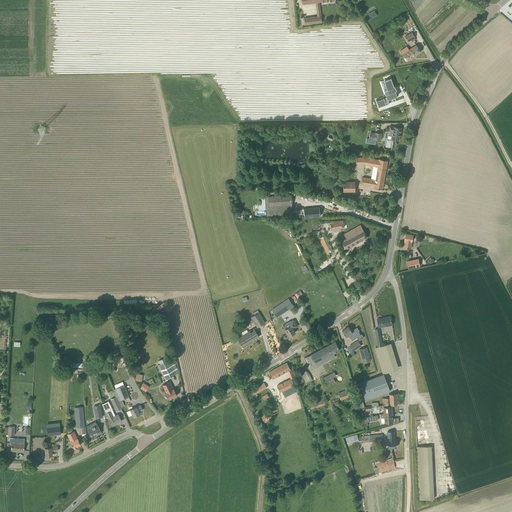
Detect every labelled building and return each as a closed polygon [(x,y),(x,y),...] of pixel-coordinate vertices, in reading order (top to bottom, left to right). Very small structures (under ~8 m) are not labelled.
[(301,0),(302,4),(315,2),(317,16),(321,16),(319,2),(332,0),(301,0)] [(321,16),(317,16),(304,18),(305,24),(322,22),(321,16)] [(405,36),(408,41),(415,37),(412,32),(405,36)] [(402,54),(407,61),(410,59),(411,60),(414,58),(413,57),(421,52),(416,45),(402,54)] [(389,103),(387,99),(397,96),(395,90),(396,90),(395,90),(394,87),(395,87),(395,86),(394,87),(391,78),(384,80),(387,89),(384,90),(385,94),(386,97),(377,100),(379,107),(389,103)] [(392,139),(394,139),(398,140),(399,136),(400,137),(401,132),(400,132),(401,128),(394,127),(390,126),(389,130),(390,131),(391,131),(391,135),(392,135),(392,139)] [(382,133),(375,132),(375,133),(370,132),(369,139),(366,138),(365,143),(375,144),(376,140),(380,141),(382,133)] [(382,189),(383,184),(387,160),(378,159),(365,157),(364,165),(373,166),(377,167),(375,179),(371,178),(362,177),(362,179),(361,184),(374,186),(374,187),(382,189)] [(343,191),(355,191),(355,181),(343,181),(343,191)] [(287,215),(287,212),(292,211),(291,195),(265,197),(261,197),(261,203),(259,203),(259,206),(258,206),(258,211),(266,210),(266,216),(287,215)] [(305,217),(320,216),(319,207),(304,209),(305,217)] [(343,220),(331,221),(332,229),(332,230),(336,230),(336,229),(344,228),(343,220)] [(348,237),(341,241),(345,250),(367,238),(363,230),(356,233),(355,231),(347,235),(348,237)] [(405,233),(404,240),(403,247),(410,248),(412,241),(413,234),(405,233)] [(319,239),(326,254),(333,250),(325,236),(319,239)] [(418,258),(407,261),(408,268),(420,266),(418,258)] [(331,260),(319,265),(322,271),(333,266),(331,260)] [(299,291),(294,294),(298,299),(302,296),(299,291)] [(277,317),(293,306),(288,298),(272,310),(277,317)] [(253,313),(255,315),(251,317),(257,327),(265,323),(257,310),(253,313)] [(390,316),(389,317),(377,319),(378,327),(392,325),(390,316)] [(283,326),(285,329),(289,336),(290,336),(291,336),(292,335),(292,334),(295,332),(293,329),(297,326),(293,320),(288,323),(287,322),(283,325),(283,326)] [(354,330),(352,332),(348,326),(342,330),(346,336),(349,334),(350,336),(349,336),(352,340),(360,335),(358,331),(359,331),(357,327),(354,329),(354,330)] [(259,336),(254,328),(237,338),(242,346),(243,346),(242,345),(250,340),(251,341),(259,336)] [(386,345),(382,346),(379,328),(375,329),(378,347),(375,348),(383,373),(390,371),(383,351),(392,348),(391,343),(386,345)] [(359,347),(361,345),(358,340),(349,346),(353,351),(359,347)] [(333,353),(339,349),(335,341),(310,355),(305,357),(311,369),(335,356),(333,353)] [(370,361),(366,347),(359,349),(363,363),(370,361)] [(172,358),(169,359),(168,360),(166,356),(158,360),(160,364),(158,365),(165,379),(176,374),(179,372),(172,358)] [(273,379),(290,369),(287,362),(269,372),(273,379)] [(336,376),(334,372),(323,378),(327,386),(335,382),(333,377),(336,376)] [(359,383),(366,400),(390,391),(383,374),(359,383)] [(285,397),(298,390),(292,378),(277,385),(280,392),(282,391),(285,397)] [(166,392),(166,393),(169,399),(177,395),(174,389),(172,386),(170,386),(168,382),(163,385),(163,386),(166,392)] [(146,391),(149,386),(144,383),(140,388),(146,391)] [(251,390),(254,394),(267,388),(264,383),(251,390)] [(123,385),(113,389),(119,401),(129,396),(123,385)] [(338,393),(341,401),(354,396),(352,388),(338,393)] [(383,406),(392,405),(398,405),(397,393),(389,394),(389,398),(382,398),(383,405),(383,406)] [(122,408),(122,407),(119,401),(117,396),(115,397),(110,399),(116,411),(122,408)] [(308,401),(311,410),(325,405),(323,396),(308,401)] [(100,405),(93,407),(95,418),(103,417),(100,405)] [(121,421),(118,414),(113,417),(110,411),(113,409),(110,405),(104,408),(106,413),(109,419),(112,425),(121,421)] [(130,409),(130,410),(127,412),(129,416),(133,415),(134,417),(140,414),(139,412),(143,410),(141,405),(137,407),(136,406),(130,409)] [(384,413),(392,413),(392,405),(383,406),(383,405),(378,405),(378,406),(372,406),(372,407),(365,407),(362,408),(362,411),(363,411),(372,411),(372,409),(379,409),(383,408),(384,413)] [(76,427),(84,426),(83,407),(76,407),(76,411),(75,411),(76,427)] [(269,411),(265,413),(261,415),(263,420),(271,416),(269,411)] [(393,422),(392,413),(384,413),(380,414),(381,417),(382,418),(384,418),(384,423),(393,422)] [(86,426),(88,429),(91,436),(97,433),(98,434),(101,432),(97,424),(96,421),(86,426)] [(47,427),(48,435),(61,434),(61,433),(60,426),(47,427)] [(388,440),(388,448),(392,448),(392,447),(396,447),(396,440),(394,440),(394,431),(388,431),(388,440)] [(67,434),(71,441),(74,448),(81,444),(77,438),(75,434),(74,435),(73,432),(67,434)] [(359,443),(363,442),(380,441),(380,438),(382,438),(382,434),(362,436),(358,436),(359,443)] [(9,443),(12,443),(11,451),(24,451),(25,439),(9,438),(9,443)] [(431,446),(417,447),(419,499),(433,499),(431,446)] [(52,447),(45,448),(46,456),(52,455),(52,451),(58,450),(57,447),(52,447)] [(375,462),(378,469),(374,470),(375,473),(379,472),(395,467),(392,458),(384,460),(375,462)]
